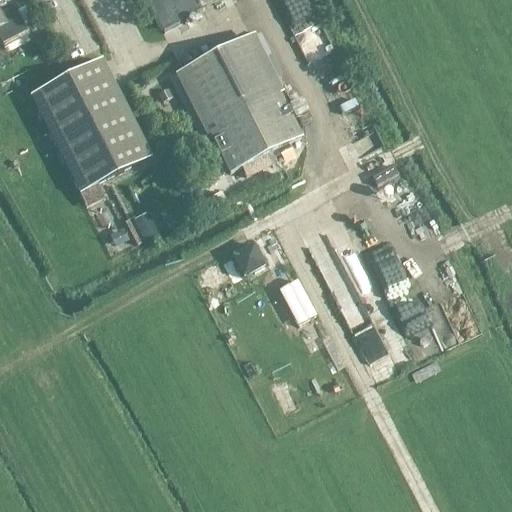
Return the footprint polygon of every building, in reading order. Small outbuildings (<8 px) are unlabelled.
[(226,0),(146,0),(163,32),(226,0)] [(0,16),(0,41),(2,46),(26,33),(14,9),(0,16)] [(301,140),(250,40),(179,76),(230,176),(301,140)] [(96,188),(151,161),(101,63),(28,99),(85,212),(104,202),(96,188)] [(394,167),(373,177),(377,187),(399,177),(394,167)] [(147,245),(162,238),(150,212),(134,219),(147,245)] [(254,246),(231,258),(244,282),(267,270),(254,246)] [(328,279),(372,375),(397,364),(401,373),(415,367),(392,318),(374,327),(348,270),(328,279)] [(281,289),(309,352),(329,343),(300,280),(281,289)] [(424,340),(419,325),(407,330),(420,363),(446,353),(438,334),(424,340)]
